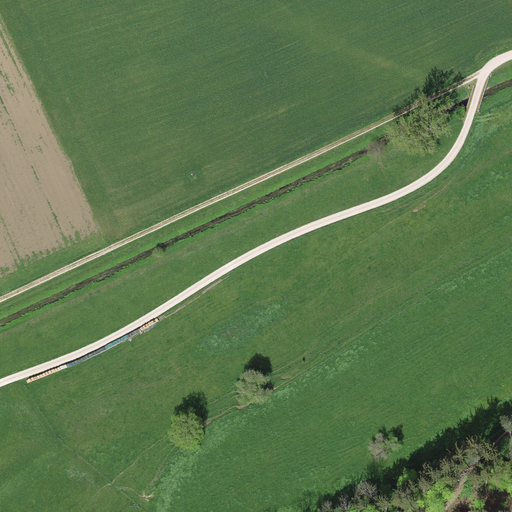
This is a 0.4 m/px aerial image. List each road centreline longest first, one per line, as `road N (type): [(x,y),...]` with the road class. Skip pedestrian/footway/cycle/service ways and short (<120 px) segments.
road 1 (track): [(511,54),(487,67),(458,145),(418,184),(279,239),(112,338),(0,383)]
road 2 (track): [(0,300),(487,67)]
